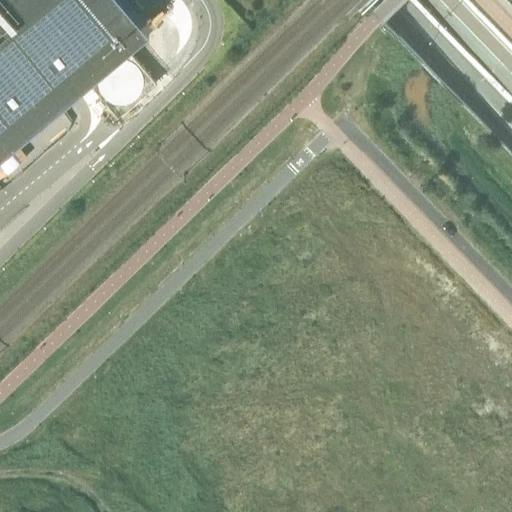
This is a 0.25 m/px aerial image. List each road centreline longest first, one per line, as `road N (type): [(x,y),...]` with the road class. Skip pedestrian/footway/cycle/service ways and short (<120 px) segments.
road 1 (unclassified): [(0,442),(21,432),(342,120),(511,295)]
road 2 (secondary): [(377,0),(511,138)]
